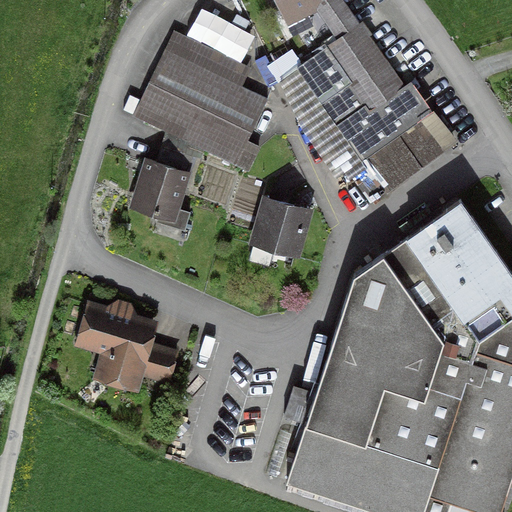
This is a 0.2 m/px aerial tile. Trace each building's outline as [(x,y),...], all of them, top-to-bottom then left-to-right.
[(278,0),(284,13),(310,0),(278,0)] [(402,82),(362,26),(341,0),(311,0),(341,37),(299,66),(338,124),(365,158),(426,117),(402,82)] [(168,48),(135,115),(236,165),(269,99),(168,48)] [(426,117),(365,158),(386,188),(412,170),(446,148),(426,117)] [(174,219),(189,172),(150,160),(135,207),(174,219)] [(285,478),(385,511),(498,511),(511,467),(511,275),(460,198),(352,272),(285,478)] [(259,244),(302,254),(312,209),(300,206),(269,199),(259,244)] [(123,314),(86,306),(77,346),(106,352),(100,375),(136,383),(140,370),(171,378),(177,349),(146,342),(151,321),(123,314)]
